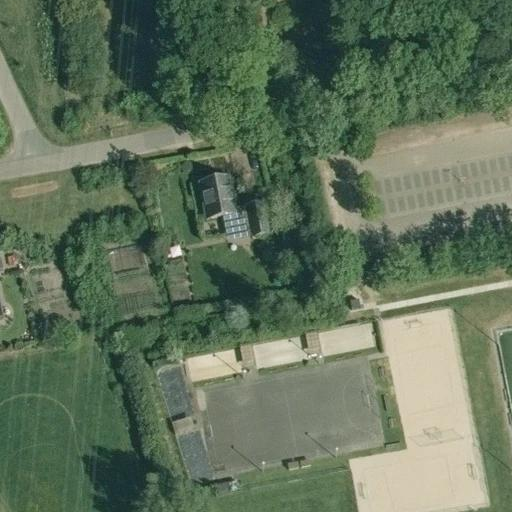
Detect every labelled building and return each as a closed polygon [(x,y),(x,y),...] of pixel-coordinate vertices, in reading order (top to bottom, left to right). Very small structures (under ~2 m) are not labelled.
[(208,220),(223,217),(227,237),(251,232),(252,239),(269,235),(263,206),(237,211),(231,179),(201,184),(208,220)] [(7,258),(9,268),(18,266),(16,257),(7,258)] [(364,311),(362,302),(353,303),(355,312),(364,311)] [(333,363),(386,356),(383,333),(330,340),(333,363)] [(187,444),(210,437),(192,375),(170,381),(187,444)]
